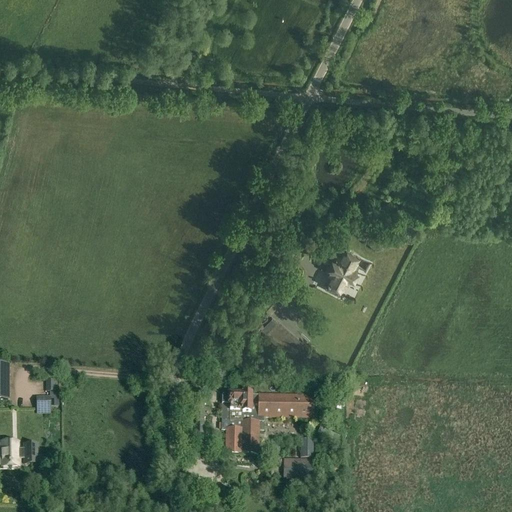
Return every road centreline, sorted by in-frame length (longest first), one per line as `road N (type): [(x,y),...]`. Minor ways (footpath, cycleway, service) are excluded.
road 1 (unclassified): [(173,511),(175,371),(310,94)]
road 2 (track): [(310,94),(0,70)]
road 3 (unclassified): [(310,94),(511,114)]
